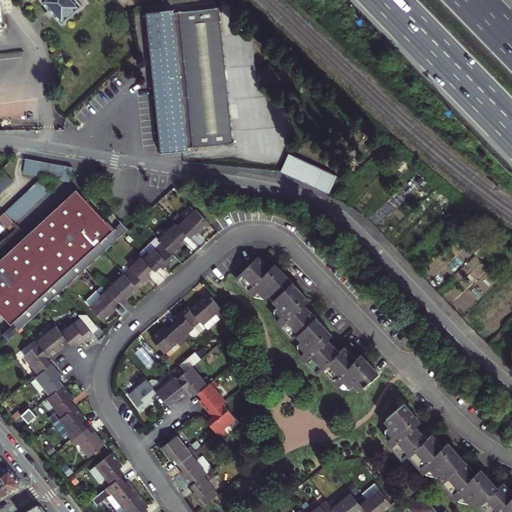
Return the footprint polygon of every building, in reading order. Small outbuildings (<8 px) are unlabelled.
[(42,0),(63,22),(82,5),(77,0),(42,0)] [(222,7),(208,7),(175,11),(175,8),(149,11),(161,153),(184,151),(188,151),(188,147),(234,144),(222,7)] [(259,69),(261,88),(292,85),(290,67),(259,69)] [(283,172),(331,193),(340,174),(291,153),(283,172)] [(21,173),(68,182),(70,167),(24,158),(21,173)] [(2,171),(0,172),(0,191),(11,181),(2,171)] [(36,182),(5,212),(14,221),(46,192),(36,182)] [(0,309),(20,332),(26,326),(44,310),(65,290),(87,270),(105,253),(122,237),(130,230),(111,211),(107,214),(103,218),(79,191),(38,229),(0,265),(0,309)] [(207,230),(213,224),(212,224),(211,223),(199,210),(187,222),(184,219),(178,224),(190,236),(193,239),(198,234),(201,236),(207,230)] [(0,217),(8,226),(14,221),(5,212),(0,215),(0,217)] [(172,231),(161,242),(164,244),(174,255),(180,250),(186,245),(184,242),(190,236),(178,224),(176,221),(169,228),(172,231)] [(149,254),(143,258),(155,270),(157,272),(162,267),(165,270),(171,264),(177,259),(174,255),(164,244),(151,256),(149,254)] [(149,275),(155,270),(143,258),(141,255),(135,261),(138,264),(127,275),(140,289),(146,284),(152,278),(149,275)] [(358,384),(363,390),(368,385),(369,387),(373,383),(372,382),(380,374),(368,362),(362,356),(357,361),(345,348),(339,354),(328,342),(333,336),(325,327),(304,306),(309,301),(302,294),(285,276),(275,265),(270,269),(258,256),(237,277),(254,295),(260,290),(267,297),(270,295),(280,305),(277,307),(284,314),(278,319),(295,337),(300,333),(305,339),(302,342),(308,349),(303,354),(320,372),(325,368),(342,385),(347,381),(354,388),(358,384)] [(112,285),(107,289),(121,303),(126,298),(128,301),(134,295),(140,289),(127,275),(115,286),(112,285)] [(115,308),(121,303),(107,289),(102,294),(105,297),(93,308),(106,322),(112,317),(118,311),(115,308)] [(204,299),(192,309),(202,321),(205,324),(207,327),(209,329),(221,318),(220,317),(225,312),(212,297),(206,302),(204,299)] [(192,309),(189,306),(177,317),(180,319),(174,324),(187,340),(192,336),(196,336),(207,327),(205,324),(202,321),(192,309)] [(87,313),(81,317),(93,332),(99,328),(87,313)] [(59,328),(67,339),(72,345),(78,340),(80,343),(87,338),(93,332),(81,317),(68,327),(65,324),(59,328)] [(59,328),(54,323),(48,328),(50,331),(39,341),(40,343),(51,356),(62,346),(61,344),(64,341),(67,339),(59,328)] [(187,340),(174,324),(168,330),(165,327),(160,332),(154,337),(166,352),(178,342),(181,345),(187,340)] [(37,377),(52,365),(49,362),(47,360),(51,356),(40,343),(25,356),(35,368),(31,371),(36,378),(37,377)] [(202,356),(207,352),(203,348),(198,352),(202,356)] [(185,372),(178,377),(188,389),(190,388),(195,393),(199,391),(211,382),(205,375),(202,378),(192,366),(202,357),(198,352),(196,350),(180,365),(185,372)] [(48,398),(63,386),(59,380),(62,377),(57,371),(52,365),(37,377),(46,389),(44,392),(48,398)] [(150,395),(155,390),(152,387),(149,382),(142,374),(137,379),(139,382),(133,387),(127,392),(139,408),(152,397),(150,395)] [(158,382),(152,387),(155,390),(165,402),(168,399),(171,397),(175,400),(188,389),(178,377),(176,375),(163,386),(159,381),(158,382)] [(205,405),(210,411),(222,402),(225,399),(215,387),(219,384),(214,379),(211,382),(199,391),(203,397),(200,400),(205,405)] [(61,420),(75,408),(70,402),(74,399),(69,393),(63,386),(48,398),(59,412),(56,414),(61,420)] [(511,511),(511,492),(502,481),(496,486),(480,468),(475,472),(471,467),(453,447),(448,441),(443,445),(431,431),(425,436),(415,423),(420,419),(412,409),(403,400),(385,416),(391,422),(387,426),(393,433),(388,438),(404,457),(410,452),(426,471),(432,466),(437,472),(441,469),(446,475),(442,478),(458,497),(464,493),(470,500),(474,497),(479,502),(481,500),(490,511),(511,511)] [(222,402),(210,411),(213,414),(210,417),(207,419),(217,432),(219,435),(224,430),(223,428),(236,418),(222,402)] [(38,416),(33,410),(31,408),(22,416),(29,424),(38,416)] [(68,437),(73,442),(88,430),(83,424),(86,422),(75,408),(61,420),(54,426),(65,439),(68,437)] [(88,430),(73,442),(77,448),(80,446),(90,458),(106,446),(101,440),(95,434),(93,436),(88,430)] [(173,457),(179,464),(186,458),(194,451),(189,445),(185,448),(176,436),(161,448),(165,454),(170,460),(173,457)] [(45,447),(50,455),(56,451),(51,443),(45,447)] [(180,472),(191,486),(206,473),(213,467),(202,454),(198,456),(194,451),(186,458),(179,464),(183,469),(180,472)] [(105,482),(110,488),(121,479),(125,476),(120,470),(123,468),(112,454),(90,471),(101,485),(105,482)] [(20,482),(0,455),(0,476),(10,492),(15,489),(20,487),(20,482)] [(63,469),(69,476),(74,472),(67,465),(63,469)] [(197,500),(203,506),(219,493),(208,480),(210,478),(206,473),(191,486),(195,491),(192,493),(197,500)] [(0,499),(5,496),(10,492),(0,476),(0,499)] [(94,501),(98,507),(108,500),(118,511),(123,508),(139,495),(129,483),(126,485),(121,479),(110,488),(94,501)] [(362,508),(365,511),(375,511),(383,511),(392,504),(375,483),(362,494),(364,496),(357,502),(362,508)] [(357,511),(362,508),(357,502),(350,493),(338,503),(335,500),(329,505),(334,511),(357,511)] [(147,511),(146,510),(149,508),(139,495),(123,508),(118,511),(147,511)] [(433,511),(422,497),(407,509),(409,511),(433,511)] [(334,511),(329,505),(325,500),(313,510),(306,501),(300,506),(304,511),(334,511)]
